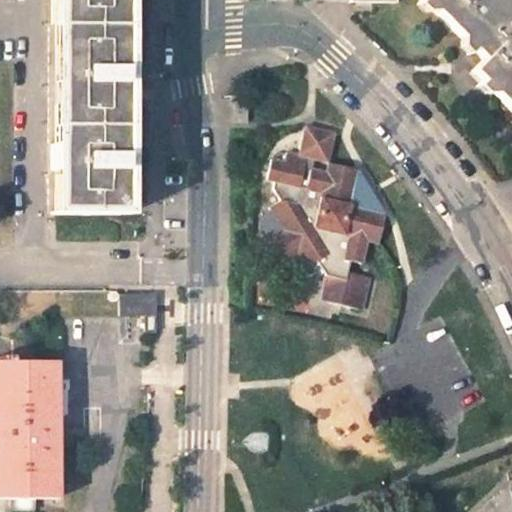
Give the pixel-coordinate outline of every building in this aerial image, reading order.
[(44,0),(42,221),(111,221),(112,172),(113,87),(114,0),(44,0)] [(511,0),(353,0),(353,2),(399,2),(398,0),(423,0),(420,4),(427,12),(438,12),(451,25),(463,38),(462,47),(470,55),(476,50),(486,60),(474,72),(484,82),(479,87),(486,95),(498,94),(511,107),(511,108),(511,0)] [(250,100),(232,100),(232,125),(250,127),(250,100)] [(300,194),(305,176),(320,176),(332,168),(336,149),(318,145),(305,152),(300,175),(271,168),(268,182),(261,180),(256,200),(268,203),(268,206),(283,210),(282,218),(289,230),(292,247),(304,250),(294,255),(305,272),(321,265),(328,279),(322,301),(361,310),(370,271),(346,266),(349,256),(360,259),(366,235),(374,236),(380,210),(363,206),(353,203),(357,185),(329,178),(327,188),(315,185),(312,197),(300,194)] [(289,230),(267,243),(277,264),(294,255),(304,250),(292,247),(289,230)] [(111,296),(110,317),(136,317),(137,335),(148,334),(147,297),(111,296)] [(51,364),(0,365),(0,500),(49,500),(51,364)]
